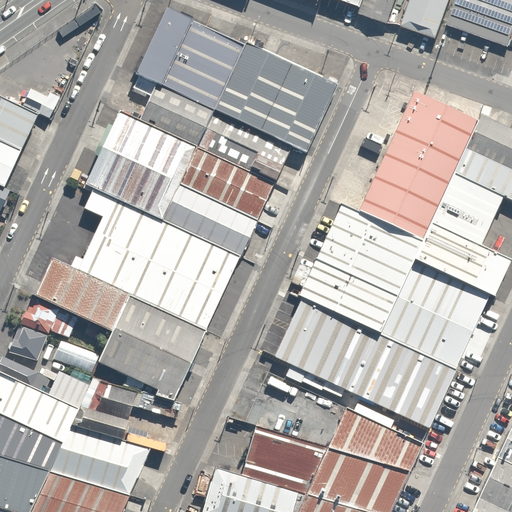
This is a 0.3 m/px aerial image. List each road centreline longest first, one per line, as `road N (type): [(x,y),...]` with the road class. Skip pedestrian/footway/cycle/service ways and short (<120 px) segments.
road 1 (unclassified): [(160,511),(372,52)]
road 2 (unclassified): [(0,282),(128,0)]
road 3 (unclassified): [(511,337),(431,511)]
road 4 (unclassified): [(228,0),(372,52)]
road 5 (unclassified): [(372,52),(511,100)]
